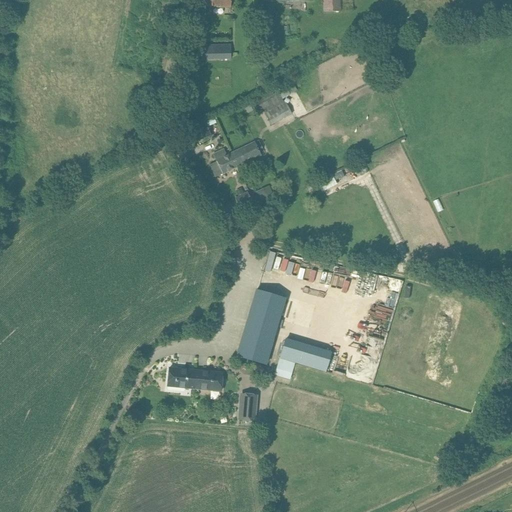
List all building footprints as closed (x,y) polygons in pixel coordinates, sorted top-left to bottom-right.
[(205,0),(205,7),(230,8),(230,0),(205,0)] [(322,0),(323,13),(340,12),(339,0),(322,0)] [(230,49),(201,50),(202,60),(231,59),(230,49)] [(265,95),(251,103),(256,113),(263,109),(265,114),(271,125),(292,113),(290,110),(288,106),(286,102),(284,103),(282,100),(290,95),(284,84),(276,89),(265,95)] [(190,132),(194,143),(211,136),(206,125),(190,132)] [(231,154),(236,167),(261,155),(255,142),(231,154)] [(215,177),(236,167),(231,154),(227,155),(224,149),(212,155),(216,162),(209,165),(215,177)] [(316,182),(321,192),(337,184),(332,175),(316,182)] [(259,195),(262,201),(273,196),(270,190),(259,195)] [(247,192),(235,199),(239,208),(252,202),(247,192)] [(282,276),(301,280),(304,268),(285,264),(282,276)] [(284,299),(256,291),(237,356),(265,365),(276,327),(280,329),(282,321),(278,320),(284,299)] [(278,362),(277,368),(277,369),(291,373),(293,366),(278,362)] [(167,386),(195,389),(196,371),(169,368),(167,386)] [(222,373),(196,371),(195,389),(220,391),(222,373)] [(256,396),(241,395),(238,419),(253,421),(256,396)]
